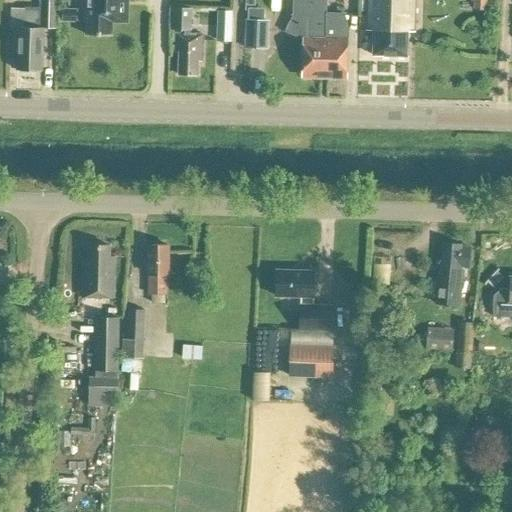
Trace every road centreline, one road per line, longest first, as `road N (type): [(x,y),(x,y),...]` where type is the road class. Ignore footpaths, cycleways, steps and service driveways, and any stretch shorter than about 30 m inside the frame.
road 1 (tertiary): [(511,124),(0,110)]
road 2 (residential): [(511,213),(41,202)]
road 3 (unclassified): [(16,511),(41,202)]
road 4 (track): [(502,124),(510,0)]
